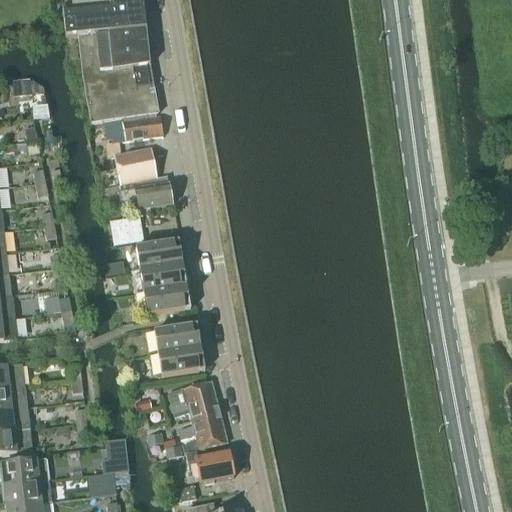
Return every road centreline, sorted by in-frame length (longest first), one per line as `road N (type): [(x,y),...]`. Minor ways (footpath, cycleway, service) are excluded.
road 1 (residential): [(264,511),(168,0)]
road 2 (primary): [(476,511),(432,278),(394,0)]
